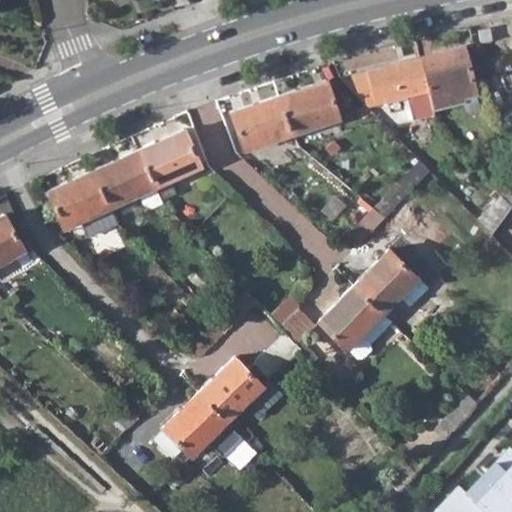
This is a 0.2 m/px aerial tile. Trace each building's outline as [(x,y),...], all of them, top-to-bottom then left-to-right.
[(429,91),(434,108),(464,100),(463,96),(477,93),(464,47),(420,58),(429,91)] [(420,58),(341,78),(369,108),(408,97),(413,118),(435,113),(434,108),(429,91),(420,58)] [(280,96),(293,134),(339,118),(327,80),(280,96)] [(232,111),(245,149),(293,134),(280,96),(232,111)] [(139,150),(155,186),(201,166),(184,130),(139,150)] [(109,206),(138,193),(142,204),(150,206),(162,202),(155,186),(139,150),(93,170),(109,206)] [(400,184),(410,193),(431,172),(421,162),(400,184)] [(64,226),(73,222),(109,206),(93,170),(48,190),(64,226)] [(511,178),(499,196),(509,209),(511,204),(511,178)] [(477,218),(491,234),(509,209),(499,196),(477,218)] [(115,218),(109,206),(73,222),(78,235),(115,218)] [(0,217),(0,263),(24,250),(4,215),(0,217)] [(353,283),(381,311),(399,293),(427,265),(398,238),(353,283)] [(434,272),(427,265),(399,293),(407,300),(434,272)] [(336,270),(306,299),(319,312),(349,283),(336,270)] [(346,347),(361,332),(367,325),(381,311),(353,283),(317,319),(346,347)] [(270,316),(278,325),(296,307),(298,306),(289,297),(270,316)] [(313,324),(296,307),(278,325),(294,342),(313,324)] [(361,332),(346,347),(355,356),(362,355),(370,347),(370,342),(391,321),(381,311),(367,325),(361,332)] [(255,358),(271,375),(299,348),(284,332),(255,358)] [(198,391),(225,419),(261,383),(234,355),(198,391)] [(266,378),(250,406),(265,415),(281,386),(266,378)] [(162,426),(189,454),(225,419),(198,391),(162,426)] [(432,428),(445,439),(476,405),(464,393),(432,428)] [(511,511),(511,455),(505,449),(465,497),(456,491),(435,511),(511,511)] [(386,482),(397,493),(414,474),(404,463),(386,482)]
